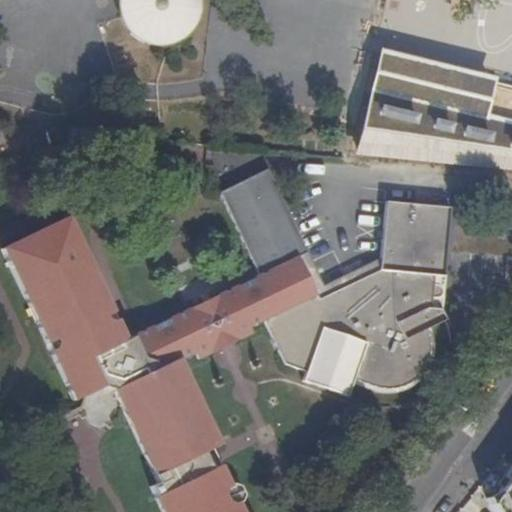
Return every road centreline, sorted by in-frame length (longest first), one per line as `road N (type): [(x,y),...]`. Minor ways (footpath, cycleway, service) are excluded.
road 1 (unknown): [(511,189),(355,179),(345,188),(350,252)]
road 2 (unclassified): [(511,359),(403,511)]
